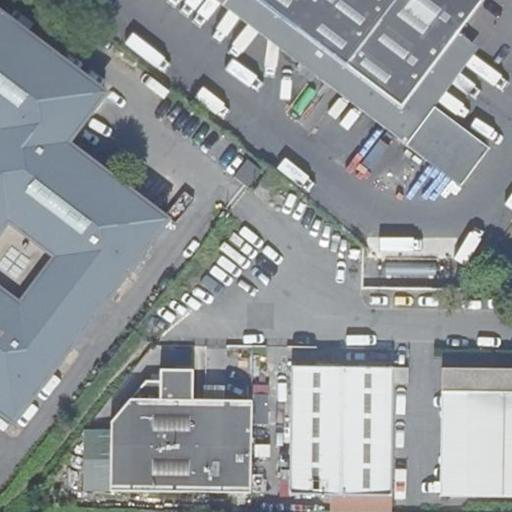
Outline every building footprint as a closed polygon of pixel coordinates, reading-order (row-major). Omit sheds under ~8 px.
[(253,0),(398,110),(480,0),(253,0)] [(81,279),(107,298),(166,222),(66,146),(103,98),(0,19),(0,414),(11,423),(70,346),(45,327),(81,279)] [(235,179),(248,189),(261,173),(248,162),(235,179)] [(280,182),(270,174),(255,194),(264,202),(280,182)] [(70,346),(107,298),(81,279),(45,327),(70,346)] [(408,369),(393,369),(393,372),(393,384),(408,385),(408,369)] [(511,370),(442,370),(442,392),(466,393),(465,496),(511,496),(511,370)] [(344,500),(391,500),(393,384),(393,372),(291,371),(289,499),(344,500)] [(110,496),(251,498),(250,484),(252,405),(194,405),(193,375),(160,375),(160,386),(156,386),(146,386),(110,428),(110,496)] [(466,393),(442,392),(439,495),(465,496),(466,393)]
